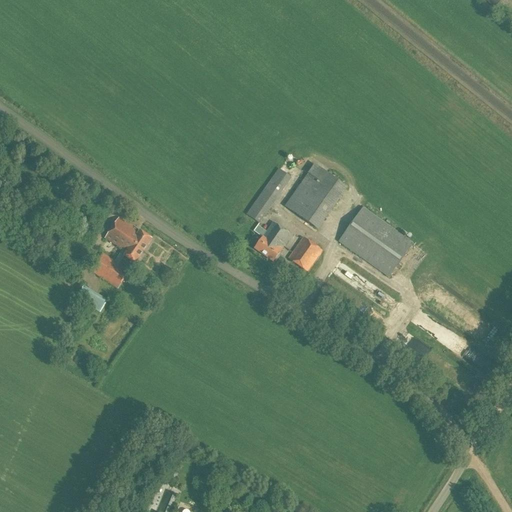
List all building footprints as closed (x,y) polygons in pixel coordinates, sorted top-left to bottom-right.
[(318,230),(347,188),(314,165),(285,207),(318,230)] [(260,224),(292,178),(279,169),(246,215),(260,224)] [(389,277),(413,244),(363,208),(339,242),(389,277)] [(122,251),(120,254),(114,262),(102,254),(91,271),(118,289),(130,271),(119,264),(124,256),(135,263),(152,239),(140,231),(139,232),(119,219),(105,239),(122,251)] [(282,249),(292,235),(273,223),(263,238),(263,237),(254,249),(273,262),(282,249)] [(307,272),(322,251),(304,238),(289,259),(307,272)] [(100,313),(108,300),(83,285),(76,299),(100,313)] [(168,491),(160,511),(162,511),(169,511),(176,494),(168,491)]
